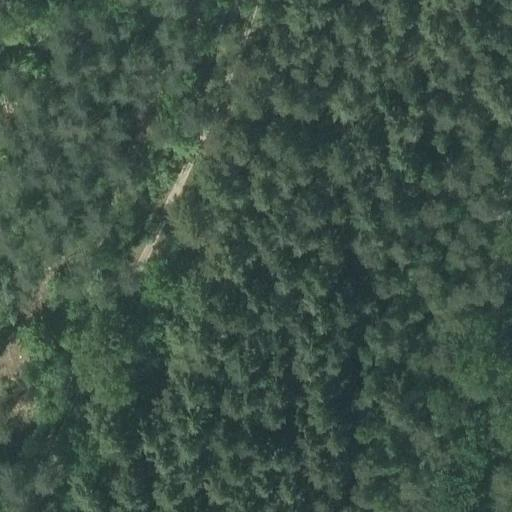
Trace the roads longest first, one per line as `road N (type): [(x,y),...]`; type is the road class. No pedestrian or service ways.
road 1 (track): [(43,511),(105,334),(209,120),(244,0)]
road 2 (track): [(438,511),(511,61)]
